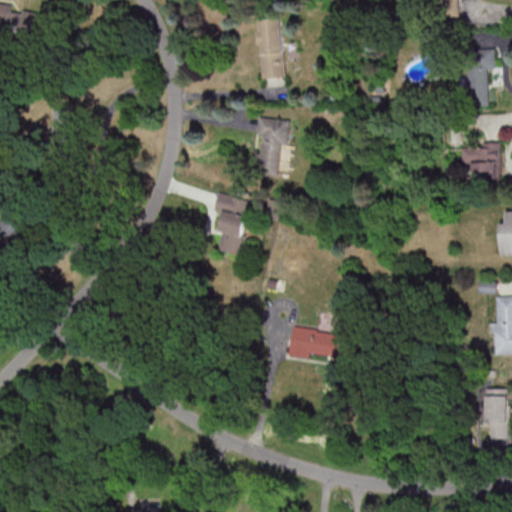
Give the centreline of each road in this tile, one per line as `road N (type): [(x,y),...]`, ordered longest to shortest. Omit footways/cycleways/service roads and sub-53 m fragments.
road 1 (residential): [(511,485),(356,481),(289,464),(209,427),(64,324)]
road 2 (residential): [(64,324),(135,245),(163,183),(173,88),(158,35),(134,0)]
